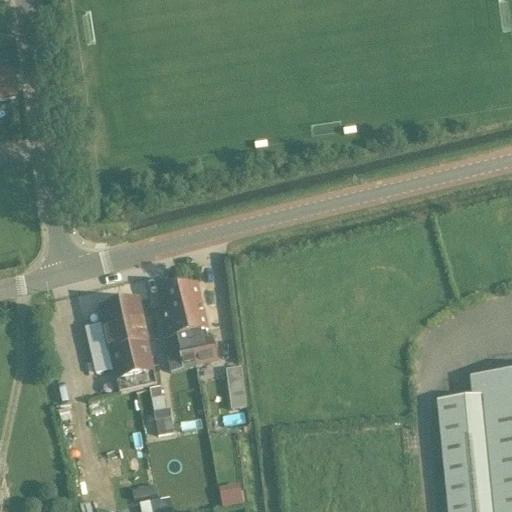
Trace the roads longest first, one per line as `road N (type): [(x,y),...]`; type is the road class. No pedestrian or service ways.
road 1 (tertiary): [(68,271),(511,158)]
road 2 (tertiary): [(68,271),(22,0)]
